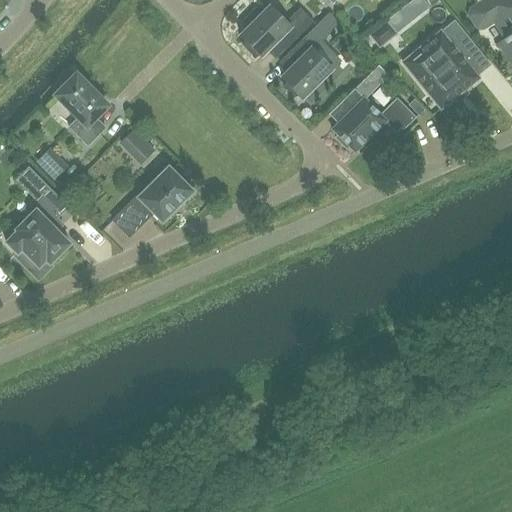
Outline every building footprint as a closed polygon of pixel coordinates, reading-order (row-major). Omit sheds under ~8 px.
[(511,0),(487,0),(471,11),(470,16),(478,27),(483,28),(495,20),(507,38),(495,45),(498,49),(501,47),(511,63),(511,0)] [(271,47),(280,56),(314,23),(300,9),(285,23),(269,8),(261,16),(255,10),(242,23),(248,29),(240,37),(245,42),(242,45),(252,55),(255,52),(260,58),(271,47)] [(396,35),(386,23),(369,36),(379,49),(396,35)] [(403,63),(408,69),(407,70),(440,110),(479,79),(477,76),(488,66),(476,51),(476,50),(454,23),(441,33),(440,32),(418,50),(403,63)] [(292,68),(287,73),(281,79),(287,84),(283,87),(293,97),(296,94),(302,99),(310,91),(316,97),(329,84),(323,78),(331,70),(312,50),(315,47),(305,37),(283,59),(292,68)] [(376,67),(366,78),(375,88),(386,77),(376,67)] [(87,84),(76,73),(67,82),(68,83),(55,96),(78,119),(69,128),(87,147),(105,129),(95,118),(107,106),(86,86),(87,84)] [(354,90),(343,101),(352,110),(332,130),(337,136),(335,138),(346,150),(349,147),(355,153),(385,123),(396,134),(401,128),(403,131),(416,118),(396,99),(380,115),(354,90)] [(425,110),(414,99),(408,105),(419,116),(425,110)] [(136,140),(150,154),(151,153),(131,133),(121,144),(126,149),(136,140)] [(51,155),(43,161),(58,180),(66,174),(51,155)] [(133,205),(131,203),(121,212),(138,229),(147,220),(145,217),(151,211),(162,222),(173,211),(173,212),(181,204),(181,203),(192,192),(189,189),(193,186),(181,175),(178,178),(168,168),(138,198),(139,199),(133,205)] [(49,265),(50,264),(69,245),(48,223),(53,218),(55,220),(67,208),(28,169),(16,181),(35,199),(28,205),(34,212),(15,231),(17,232),(6,243),(17,254),(21,250),(38,268),(45,261),(49,265)]
